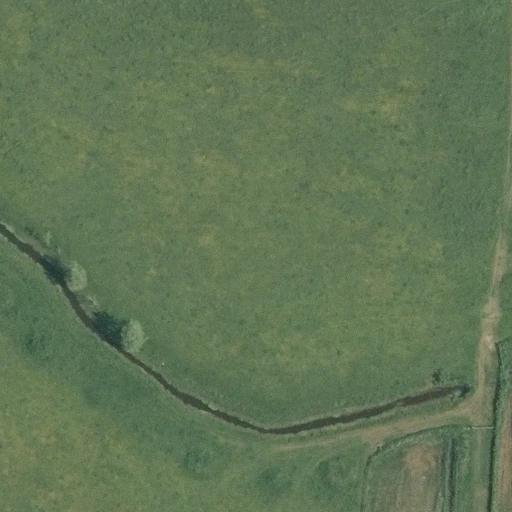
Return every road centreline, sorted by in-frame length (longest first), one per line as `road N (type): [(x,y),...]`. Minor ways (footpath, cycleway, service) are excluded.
road 1 (track): [(511,93),(489,352)]
road 2 (track): [(479,511),(489,352),(511,347)]
